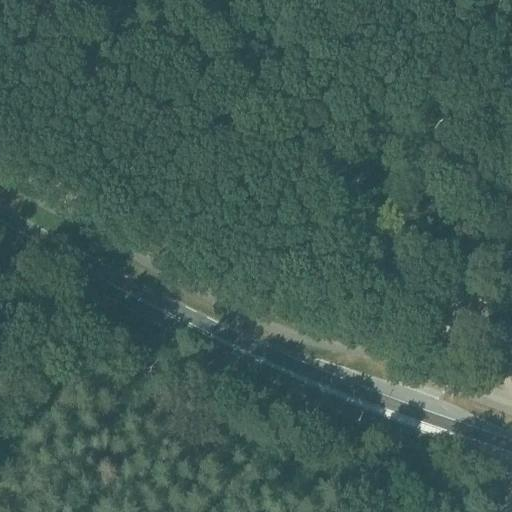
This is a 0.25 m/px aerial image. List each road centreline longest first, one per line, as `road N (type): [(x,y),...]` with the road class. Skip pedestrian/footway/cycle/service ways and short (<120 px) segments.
road 1 (primary): [(511,461),(228,345),(0,220)]
road 2 (track): [(84,268),(34,379),(0,428)]
